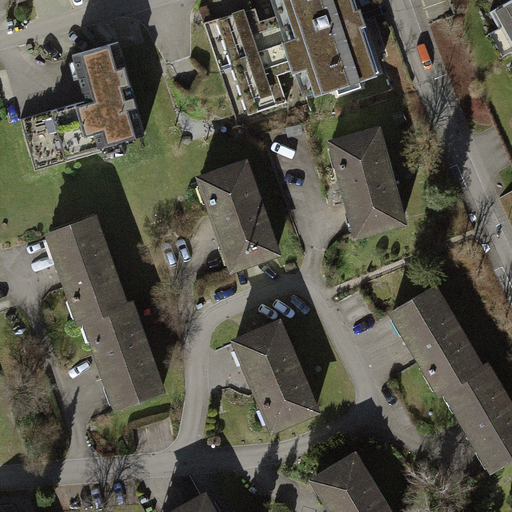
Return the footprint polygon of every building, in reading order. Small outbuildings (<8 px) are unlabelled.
[(76,0),(26,0),(32,16),(76,1),(76,0)] [(252,13),(213,25),(244,121),(280,110),(272,82),(303,73),(309,91),(373,70),(350,0),(284,0),(292,26),(260,36),(252,13)] [(511,0),(508,0),(489,12),(511,50),(511,0)] [(121,42),(77,57),(110,156),(154,141),(121,42)] [(369,122),(324,136),(358,236),(402,221),(369,122)] [(242,157),(198,172),(232,271),(276,256),(242,157)] [(46,232),(80,321),(128,303),(94,214),(46,232)] [(390,314),(439,395),(487,366),(438,285),(390,314)] [(80,321),(114,410),(162,392),(128,303),(80,321)] [(270,321),(221,344),(264,431),(312,408),(270,321)] [(439,395),(488,476),(511,461),(511,406),(487,366),(439,395)] [(383,511),(354,456),(307,480),(324,511),(383,511)] [(208,511),(200,496),(169,511),(208,511)]
